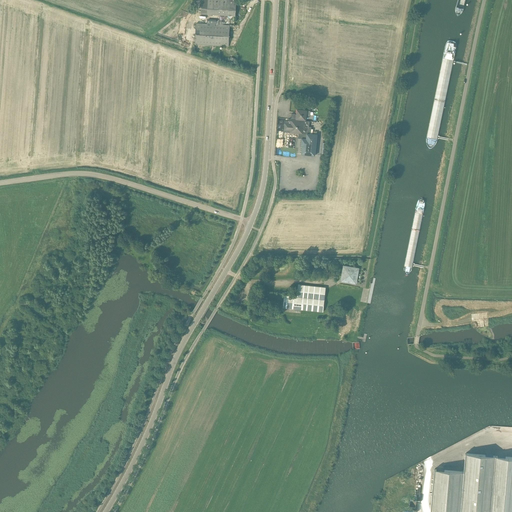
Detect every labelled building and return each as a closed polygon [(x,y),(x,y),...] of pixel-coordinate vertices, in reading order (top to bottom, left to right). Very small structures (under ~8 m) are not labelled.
[(235,0),(206,0),(206,14),(235,16),(235,0)] [(219,25),(196,23),(195,44),(228,46),(230,25),(223,25),(219,25)] [(304,119),(305,120),(306,111),(297,110),(297,114),(291,114),(291,119),(288,119),(288,121),(285,121),(284,132),(289,132),(289,133),(298,134),(298,138),(301,138),(301,146),(302,146),(301,154),(315,155),(317,134),(310,134),(311,127),(309,127),(309,121),(304,120),(304,119)] [(28,243),(26,251),(32,253),(34,245),(28,243)] [(356,268),(343,266),(342,276),(341,276),(342,276),(341,280),(343,280),(343,281),(347,282),(352,282),(353,282),(356,268)] [(325,287),(298,285),(297,296),(284,295),(283,308),(323,312),(325,287)] [(434,469),(430,511),(511,511),(511,457),(465,453),(464,471),(464,472),(434,469)]
